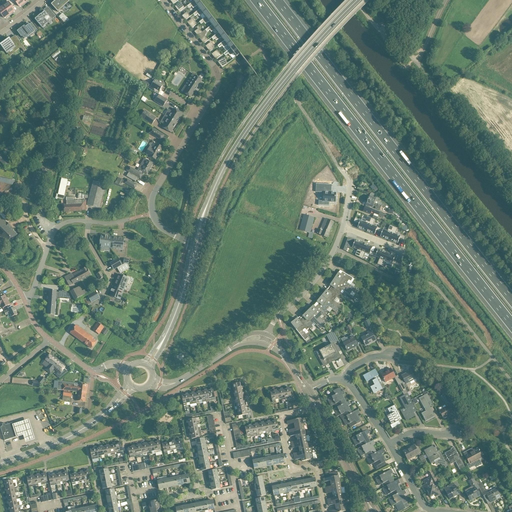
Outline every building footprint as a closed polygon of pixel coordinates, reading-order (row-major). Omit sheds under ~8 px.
[(10,5),(13,3),(10,0),(5,0),(7,2),(2,5),(10,16),(11,15),(14,13),(13,12),(14,11),(10,5)] [(56,0),(51,5),(58,12),(70,1),(68,0),(56,0)] [(200,9),(203,6),(198,0),(195,0),(193,1),(188,5),(190,8),(191,6),(193,8),(197,6),(200,9)] [(10,16),(2,5),(0,6),(0,12),(0,13),(5,18),(6,17),(7,18),(10,16)] [(206,17),(210,14),(203,6),(200,9),(194,13),(196,15),(197,14),(199,16),(203,14),(206,17)] [(56,16),(51,10),(47,14),(45,11),(41,15),(41,14),(35,19),(42,28),(42,27),(47,22),(47,23),(48,23),(47,22),(51,19),(52,20),(51,18),(54,15),(56,16)] [(59,16),(65,24),(69,20),(63,13),(59,16)] [(212,25),(216,22),(210,14),(206,17),(200,21),(202,23),(204,22),(205,24),(209,22),(212,25)] [(218,33),(222,30),(216,22),(212,25),(206,29),(208,31),(210,30),(211,32),(215,30),(218,33)] [(32,28),(29,24),(25,27),(24,26),(17,31),(21,37),(22,37),(27,33),(29,35),(34,31),(35,33),(38,31),(35,26),(32,28)] [(224,41),(228,38),(222,30),(218,33),(213,37),(214,39),(216,38),(217,40),(222,38),(224,41)] [(201,34),(198,36),(201,40),(206,36),(207,34),(204,31),(203,32),(201,34)] [(21,46),(23,49),(25,48),(16,36),(8,42),(6,40),(0,45),(0,46),(5,52),(6,51),(7,53),(12,49),(14,51),(21,46)] [(230,49),(234,46),(228,38),(224,41),(219,45),(220,47),(222,46),(223,48),(228,46),(230,49)] [(237,57),(240,54),(234,46),(230,49),(225,53),(226,55),(228,54),(229,56),(234,53),(237,57)] [(190,97),(202,80),(193,74),(189,79),(192,81),(184,93),(190,97)] [(155,80),(151,86),(159,91),(163,85),(155,80)] [(163,106),(167,100),(159,95),(155,101),(163,106)] [(183,114),(178,112),(174,109),(168,118),(177,124),(183,114)] [(151,125),(156,118),(148,113),(143,119),(151,125)] [(171,133),(177,124),(168,118),(162,127),(171,133)] [(149,133),(161,140),(164,135),(152,128),(149,133)] [(156,160),(163,147),(158,145),(156,144),(154,148),(151,146),(148,150),(150,151),(147,155),(156,160)] [(10,163),(7,160),(10,158),(3,151),(0,154),(0,161),(6,167),(10,163)] [(153,164),(149,161),(147,160),(144,159),(138,169),(147,174),(153,164)] [(143,174),(138,172),(129,167),(127,171),(129,172),(127,176),(135,181),(137,177),(140,179),(143,174)] [(47,171),(39,169),(35,168),(31,185),(34,186),(33,192),(41,194),(47,171)] [(12,180),(14,174),(0,170),(0,195),(0,196),(11,185),(12,185),(15,180),(12,180)] [(67,181),(61,179),(57,197),(63,199),(67,181)] [(137,185),(132,182),(127,179),(124,183),(135,188),(137,185)] [(109,185),(105,184),(93,181),(87,205),(99,208),(104,190),(108,191),(109,185)] [(316,184),(316,193),(323,193),(323,202),(319,201),(318,206),(328,206),(328,202),(335,203),(335,194),(325,193),(326,185),(316,184)] [(248,202),(278,208),(277,215),(283,216),(284,209),(280,208),(283,191),(252,185),(248,202)] [(383,207),(387,208),(388,205),(384,204),(378,202),(379,199),(376,198),(376,199),(373,198),(374,194),(372,193),(370,194),(369,196),(367,201),(381,206),(382,205),(383,206),(383,207)] [(86,211),(86,206),(86,200),(74,200),(73,197),(66,197),(66,205),(64,205),(64,212),(86,211)] [(381,206),(367,201),(365,205),(372,208),(373,206),(376,207),(375,209),(379,211),(381,206)] [(365,206),(363,211),(368,213),(371,214),(371,212),(374,213),(374,214),(383,217),(384,214),(381,213),(370,208),(365,206)] [(314,217),(309,216),(304,214),(299,230),(304,232),(303,236),(312,238),(313,233),(310,232),(314,217)] [(7,244),(17,235),(13,231),(14,230),(0,216),(0,238),(3,242),(4,241),(7,244)] [(356,222),(356,223),(359,224),(357,228),(366,231),(371,218),(367,217),(365,223),(360,221),(357,220),(356,222)] [(317,234),(327,238),(334,222),(325,218),(320,230),(319,229),(317,234)] [(371,218),(366,231),(374,234),(374,235),(376,231),(379,232),(380,229),(377,227),(373,226),(375,220),(371,218)] [(402,223),(400,225),(402,229),(407,231),(408,230),(402,223)] [(380,229),(379,232),(382,233),(380,237),(388,240),(394,227),(390,225),(387,231),(383,230),(383,229),(383,230),(380,229)] [(394,227),(388,240),(397,243),(397,244),(399,239),(402,241),(402,240),(403,237),(400,236),(395,234),(398,228),(394,227)] [(105,236),(104,236),(101,235),(100,242),(101,243),(100,247),(110,248),(111,237),(108,236),(107,236),(106,236),(105,236)] [(111,237),(110,248),(122,249),(123,238),(111,237)] [(346,242),(345,245),(349,247),(352,248),(357,250),(355,255),(359,257),(364,244),(355,241),(355,240),(353,245),(346,242)] [(364,244),(359,257),(362,259),(365,253),(369,254),(369,255),(369,254),(372,255),(373,252),(371,251),(372,247),(364,244)] [(373,252),(372,255),(375,257),(379,258),(377,264),(381,266),(386,253),(378,250),(378,249),(376,253),(373,252)] [(386,253),(381,266),(385,267),(387,261),(392,263),(395,264),(396,262),(397,261),(394,260),(395,256),(386,253)] [(110,263),(114,269),(122,265),(118,259),(110,263)] [(69,286),(90,275),(86,267),(80,271),(81,272),(79,273),(78,272),(72,275),(72,274),(64,277),(69,286)] [(337,274),(334,279),(352,291),(356,294),(359,291),(354,288),(350,285),(346,282),(348,280),(349,280),(351,281),(352,278),(340,271),(337,274)] [(118,275),(114,286),(124,290),(128,279),(118,275)] [(350,295),(352,291),(334,279),(328,288),(340,296),(342,294),(340,293),(340,292),(342,289),(350,295)] [(116,298),(120,299),(124,290),(114,286),(112,290),(112,289),(112,290),(111,291),(111,292),(111,293),(110,293),(109,296),(116,298)] [(87,293),(84,295),(79,287),(70,292),(75,300),(87,293)] [(338,299),(340,296),(328,288),(322,296),(338,310),(341,306),(334,300),(336,298),(337,298),(338,299)] [(71,299),(67,292),(59,291),(59,292),(57,292),(57,291),(56,291),(49,291),(49,290),(48,296),(47,296),(47,297),(48,297),(48,299),(47,315),(55,315),(56,299),(59,300),(59,299),(71,299)] [(88,296),(91,302),(99,298),(96,291),(88,296)] [(0,297),(0,298),(0,297),(0,305),(1,305),(3,308),(5,307),(10,304),(5,295),(4,296),(2,292),(0,293),(0,297)] [(336,313),(338,310),(322,296),(315,304),(326,314),(328,311),(327,310),(327,309),(328,307),(336,313)] [(324,316),(326,314),(315,304),(308,311),(323,326),(326,323),(319,317),(321,315),(323,315),(324,316)] [(11,317),(18,314),(15,307),(4,312),(6,315),(10,313),(11,317)] [(320,329),(323,326),(308,311),(301,318),(302,320),(309,328),(310,329),(312,327),(311,326),(311,325),(313,323),(320,329)] [(301,318),(299,317),(291,324),(304,340),(305,340),(308,338),(302,330),(304,328),(305,328),(306,330),(309,328),(302,320),(301,318)] [(99,334),(104,327),(98,323),(92,330),(99,334)] [(91,348),(94,344),(96,342),(92,339),(93,338),(76,325),(70,333),(91,348)] [(339,355),(333,344),(339,341),(333,331),(326,335),(326,336),(327,335),(331,343),(325,346),(326,348),(319,351),(321,355),(318,356),(324,366),(331,362),(330,360),(333,358),(333,359),(339,355)] [(368,334),(361,338),(364,343),(365,346),(373,342),(372,341),(375,340),(371,331),(367,332),(368,334)] [(342,339),(341,340),(343,343),(345,347),(345,348),(346,348),(347,351),(354,347),(354,346),(357,345),(355,342),(352,336),(349,338),(349,336),(345,338),(344,337),(342,339)] [(50,354),(45,361),(49,365),(45,370),(50,374),(54,369),(60,361),(56,358),(50,354)] [(60,361),(54,369),(58,372),(60,373),(58,376),(60,378),(66,372),(63,370),(64,369),(66,366),(60,361)] [(375,369),(363,376),(366,382),(371,379),(374,385),(370,387),(374,394),(378,391),(382,389),(385,387),(382,383),(378,376),(377,373),(375,369)] [(395,377),(393,373),(391,369),(387,370),(388,371),(382,374),(381,374),(385,382),(395,377)] [(411,371),(402,376),(404,380),(406,384),(410,382),(411,384),(416,381),(415,379),(419,377),(420,377),(419,375),(418,373),(417,371),(416,371),(412,373),(411,371)] [(233,391),(242,389),(242,387),(241,387),(240,383),(230,385),(231,388),(230,388),(231,391),(233,391)] [(86,393),(87,385),(79,384),(78,387),(72,386),(72,385),(63,384),(62,390),(78,392),(78,393),(86,393)] [(441,385),(439,386),(443,394),(442,394),(443,397),(442,397),(446,404),(447,403),(450,401),(442,385),(441,385)] [(293,388),(289,389),(289,387),(286,388),(287,389),(283,390),(283,389),(285,398),(285,400),(291,398),(290,392),(294,391),(293,388)] [(215,400),(215,397),(213,388),(210,389),(211,390),(207,391),(207,390),(208,399),(209,400),(209,402),(215,400)] [(346,402),(343,397),(342,397),(342,396),(345,394),(343,390),(341,392),(339,388),(333,391),(335,395),(327,399),(331,406),(335,404),(336,406),(335,407),(336,408),(346,402)] [(235,397),(244,395),(243,393),(242,393),(241,389),(243,389),(242,389),(233,391),(231,391),(232,395),(234,394),(235,397)] [(285,400),(285,398),(283,389),(280,389),(280,390),(277,391),(277,390),(276,390),(278,399),(279,401),(282,400),(281,398),(284,398),(285,400)] [(207,402),(209,402),(209,400),(208,399),(207,390),(204,390),(204,391),(201,392),(201,391),(200,391),(202,400),(203,402),(203,404),(206,403),(207,402)] [(279,401),(278,399),(276,390),(274,391),(274,392),(270,393),(272,402),(276,402),(275,400),(278,399),(279,401)] [(70,401),(72,392),(64,391),(62,400),(70,401)] [(199,400),(202,400),(200,391),(198,391),(198,393),(195,393),(194,392),(196,401),(196,403),(200,402),(199,400)] [(188,393),(190,403),(190,404),(196,403),(196,401),(194,392),(192,393),(192,394),(188,395),(188,393)] [(85,402),(86,393),(78,393),(77,401),(85,402)] [(415,416),(413,411),(408,402),(411,401),(407,394),(400,398),(406,411),(402,413),(406,420),(415,416)] [(434,416),(432,412),(428,403),(431,402),(427,394),(419,398),(426,411),(422,413),(426,421),(434,416)] [(236,403),(245,401),(245,399),(243,399),(243,396),(244,395),(235,397),(233,397),(233,401),(235,400),(236,403)] [(237,410),(246,408),(246,405),(245,406),(244,402),(245,402),(245,401),(236,403),(234,404),(235,407),(237,407),(237,410)] [(351,413),(352,413),(349,407),(348,408),(347,407),(351,405),(349,401),(346,402),(336,408),(333,409),(337,417),(341,415),(342,417),(341,417),(341,419),(342,418),(351,413)] [(400,424),(396,417),(400,415),(394,406),(388,409),(391,414),(387,417),(393,428),(400,424)] [(454,414),(449,406),(439,411),(443,418),(449,415),(450,416),(454,414)] [(246,408),(237,410),(235,410),(237,417),(248,414),(247,412),(246,412),(245,408),(246,408)] [(342,418),(346,426),(350,423),(351,426),(350,426),(350,428),(361,422),(358,416),(357,417),(356,415),(360,413),(358,410),(352,413),(351,413),(342,418)] [(28,419),(13,424),(17,437),(23,435),(25,442),(35,439),(28,419)] [(273,432),(274,432),(279,431),(276,420),(274,420),(274,421),(270,422),(273,432)] [(273,432),(270,422),(270,421),(267,421),(268,423),(264,423),(266,433),(269,432),(269,430),(272,430),(272,432),(273,432)] [(1,428),(1,429),(5,441),(17,437),(13,424),(12,423),(5,425),(5,423),(2,424),(3,426),(2,426),(1,426),(1,427),(1,428)] [(255,425),(251,426),(253,434),(253,436),(257,435),(256,433),(260,432),(258,425),(257,423),(255,424),(255,425)] [(197,425),(199,424),(189,426),(188,427),(188,429),(190,429),(190,432),(200,430),(200,427),(198,428),(197,425)] [(289,433),(304,430),(303,424),(295,426),(295,429),(289,430),(289,433)] [(190,433),(189,433),(190,434),(190,435),(191,435),(192,439),(202,437),(201,434),(200,431),(200,430),(190,432),(190,433)] [(370,442),(371,442),(368,436),(367,437),(366,435),(369,434),(367,430),(351,438),(355,446),(359,443),(360,446),(359,446),(360,447),(370,442)] [(292,445),(307,442),(306,436),(297,438),(298,440),(291,442),(292,445)] [(205,441),(206,441),(206,438),(196,440),(197,446),(205,445),(205,441)] [(184,452),(183,450),(181,439),(178,440),(179,441),(175,441),(175,440),(174,440),(176,449),(177,451),(179,451),(180,453),(184,452)] [(346,439),(345,440),(348,447),(353,444),(351,441),(348,442),(346,439)] [(161,449),(160,445),(159,440),(157,441),(157,442),(153,443),(153,442),(155,451),(155,453),(162,452),(161,449)] [(378,452),(376,452),(373,447),(372,447),(372,446),(375,444),(373,440),(371,442),(370,442),(360,447),(357,449),(363,460),(366,458),(378,452)] [(123,452),(122,445),(121,442),(119,442),(119,444),(115,444),(115,443),(117,452),(117,454),(120,454),(121,456),(124,455),(123,452)] [(152,451),(155,451),(153,442),(150,442),(151,443),(147,444),(147,443),(146,443),(148,452),(149,454),(152,453),(152,451)] [(114,453),(117,452),(115,443),(113,444),(113,445),(109,446),(109,444),(110,454),(111,456),(114,455),(114,453)] [(145,453),(148,452),(146,443),(144,443),(144,445),(141,445),(141,444),(140,444),(143,457),(143,455),(146,455),(145,453)] [(108,454),(110,454),(109,444),(106,445),(107,446),(103,447),(103,446),(102,446),(104,455),(105,457),(108,456),(108,454)] [(130,458),(136,457),(136,455),(134,445),(132,446),(132,447),(128,448),(130,458)] [(419,454),(417,450),(414,445),(403,451),(408,460),(407,458),(411,455),(412,457),(419,454)] [(101,455),(104,455),(102,446),(100,446),(100,447),(97,448),(96,447),(98,456),(98,458),(102,457),(101,455)] [(433,446),(424,450),(426,455),(428,458),(431,463),(431,464),(434,462),(438,460),(440,464),(445,467),(447,466),(444,460),(440,452),(437,454),(434,448),(433,446)] [(312,453),(311,447),(308,448),(300,450),(300,452),(294,453),(294,457),(312,453)] [(450,450),(445,453),(447,458),(449,461),(450,464),(455,462),(459,470),(465,467),(456,451),(454,447),(451,449),(452,451),(451,451),(450,450)] [(381,467),(380,464),(385,461),(382,456),(381,456),(381,455),(384,453),(382,449),(378,452),(366,458),(370,465),(374,463),(375,465),(374,466),(375,467),(376,466),(378,469),(381,467)] [(469,450),(464,453),(466,458),(469,463),(469,464),(470,464),(473,463),(475,466),(475,467),(481,464),(478,459),(482,457),(479,451),(480,451),(479,450),(478,449),(470,453),(469,450)] [(207,453),(209,453),(208,450),(198,452),(199,458),(208,457),(207,453)] [(312,453),(294,457),(295,460),(301,459),(302,461),(313,459),(312,453)] [(283,454),(280,455),(280,454),(277,454),(279,464),(285,463),(283,454)] [(273,465),(271,457),(268,457),(268,456),(265,457),(267,466),(273,465)] [(261,468),(259,459),(256,460),(255,458),(252,459),(254,469),(261,468)] [(211,462),(201,464),(202,471),(204,470),(210,469),(210,466),(211,465),(211,462)] [(108,472),(110,472),(109,469),(100,471),(101,477),(109,475),(108,472)] [(217,473),(219,472),(218,469),(208,471),(210,478),(218,476),(217,473)] [(441,494),(438,491),(436,486),(439,485),(430,469),(426,471),(428,475),(429,474),(431,477),(424,481),(427,487),(423,489),(425,492),(427,491),(430,497),(435,495),(436,497),(441,494)] [(83,471),(82,471),(84,480),(85,482),(86,482),(88,482),(88,479),(91,479),(89,470),(86,470),(87,472),(83,472),(83,471)] [(394,482),(391,476),(390,477),(389,475),(393,473),(391,470),(375,478),(379,485),(383,483),(384,486),(383,486),(384,487),(394,482)] [(69,480),(69,478),(67,471),(65,472),(65,473),(61,474),(61,472),(63,482),(63,484),(66,483),(66,481),(69,480)] [(60,482),(63,482),(61,472),(58,473),(59,474),(55,475),(55,474),(57,485),(60,484),(60,482)] [(330,481),(331,483),(339,482),(337,472),(331,473),(332,474),(329,475),(330,477),(323,479),(324,482),(330,481)] [(48,482),(47,480),(46,473),(43,473),(43,474),(40,475),(39,474),(41,483),(41,485),(45,484),(44,482),(48,482)] [(33,475),(35,484),(35,486),(38,486),(38,484),(41,483),(39,474),(37,474),(37,476),(33,476),(33,475)] [(54,485),(57,485),(55,474),(52,474),(52,475),(49,476),(51,486),(54,485)] [(188,475),(184,475),(184,474),(182,475),(184,484),(190,483),(188,475)] [(177,486),(176,477),(172,478),(172,476),(169,477),(171,487),(177,486)] [(253,485),(263,483),(262,477),(253,478),(254,482),(253,482),(253,485)] [(479,488),(476,482),(474,478),(469,481),(474,490),(466,494),(470,501),(480,495),(476,490),(479,488)] [(165,488),(164,480),(160,480),(160,479),(157,479),(159,489),(165,488)] [(308,490),(311,489),(309,479),(303,481),(304,489),(308,488),(308,490)] [(402,492),(401,491),(399,486),(398,486),(397,485),(400,483),(398,479),(394,482),(384,487),(382,488),(386,495),(390,493),(391,495),(390,496),(391,497),(402,492)] [(16,486),(15,483),(17,483),(16,480),(3,482),(4,485),(5,485),(6,488),(5,488),(5,489),(14,487),(16,486)] [(478,481),(476,482),(479,488),(482,493),(483,495),(485,499),(488,497),(488,499),(489,498),(490,501),(493,500),(493,501),(500,497),(498,493),(503,490),(502,488),(496,490),(494,486),(485,491),(481,483),(480,480),(478,481)] [(112,488),(111,484),(112,484),(112,481),(102,483),(103,489),(112,488)] [(451,484),(444,488),(446,492),(447,494),(450,499),(459,493),(456,488),(459,486),(456,482),(456,481),(451,483),(451,484)] [(220,488),(220,485),(221,484),(221,482),(211,484),(212,490),(220,488)] [(296,492),(299,492),(297,482),(290,483),(292,492),(295,491),(296,492)] [(326,491),(341,487),(339,482),(331,483),(331,486),(325,487),(326,491)] [(284,495),(286,494),(284,484),(278,486),(280,494),(283,493),(284,495)] [(277,495),(280,494),(278,486),(272,487),(274,497),(277,496),(277,495)] [(6,495),(15,493),(17,493),(16,489),(15,490),(14,487),(5,489),(5,491),(6,491),(7,494),(6,495)] [(114,493),(116,492),(115,489),(106,491),(107,497),(115,495),(114,493)] [(257,494),(255,494),(256,497),(257,497),(266,495),(264,489),(256,491),(257,494)] [(391,497),(388,498),(392,506),(395,504),(399,511),(409,506),(404,496),(403,497),(403,496),(406,494),(404,490),(401,491),(402,492),(391,497)] [(7,501),(18,499),(18,496),(16,496),(15,493),(6,495),(6,497),(8,497),(8,501),(7,501)] [(332,498),(327,499),(328,502),(343,499),(342,493),(332,495),(332,498)] [(20,505),(19,502),(20,502),(20,499),(18,499),(7,501),(8,504),(9,503),(10,507),(8,507),(18,505),(20,505)] [(151,508),(151,509),(159,507),(159,503),(160,503),(159,500),(149,502),(150,505),(151,508)] [(211,509),(212,511),(215,510),(213,500),(206,502),(208,510),(211,509)] [(109,509),(117,508),(117,504),(118,504),(118,501),(108,503),(109,509)]
